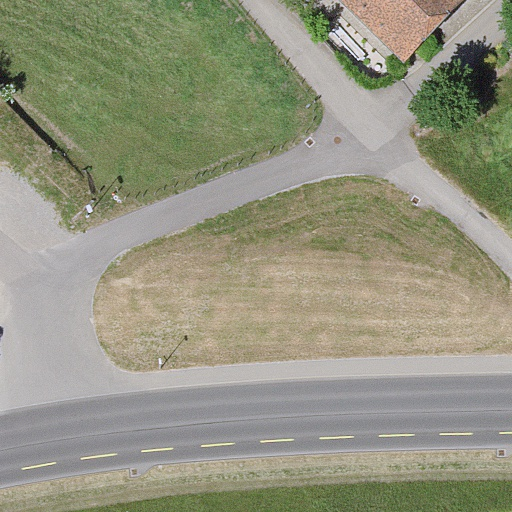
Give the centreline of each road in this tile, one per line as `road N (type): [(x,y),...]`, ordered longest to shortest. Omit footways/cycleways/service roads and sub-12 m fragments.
road 1 (secondary): [(511,407),(233,417),(65,437)]
road 2 (residential): [(42,284),(133,229),(375,135)]
road 3 (residential): [(511,8),(375,135)]
road 4 (residential): [(375,135),(511,258)]
road 5 (residential): [(257,0),(375,135)]
road 6 (residential): [(65,437),(42,284)]
